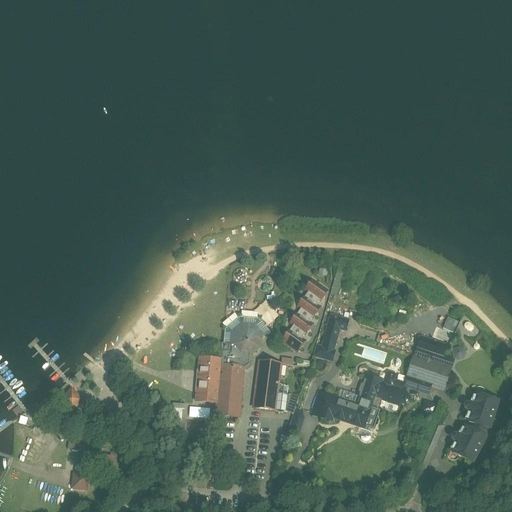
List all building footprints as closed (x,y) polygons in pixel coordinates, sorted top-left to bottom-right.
[(329,291),(312,279),(303,292),(307,295),(319,303),(320,304),(329,291)] [(319,303),(307,295),(306,296),(318,305),(319,303)] [(306,296),(305,296),(296,309),(300,311),(312,320),(322,308),(318,305),(306,296)] [(261,304),(254,314),(271,326),(278,316),(261,304)] [(312,320),(300,311),(298,313),(310,322),(312,320)] [(298,313),(297,313),(288,325),(292,328),(304,337),(305,337),(314,324),(310,322),(298,313)] [(348,321),(331,316),(322,348),(317,346),(313,357),(332,363),(335,351),(333,351),(340,329),(346,330),(348,321)] [(240,317),(226,330),(224,344),(222,360),(219,403),(218,415),(239,417),(242,382),(243,382),(244,378),(243,378),(243,369),(246,369),(250,366),(252,354),(259,348),(260,347),(260,338),(262,338),(262,337),(272,334),(259,319),(240,317)] [(448,318),(443,329),(452,333),(456,322),(448,318)] [(304,337),(292,328),(291,330),(303,338),(304,337)] [(291,330),(290,329),(281,342),(297,354),(307,341),(303,338),(291,330)] [(419,349),(444,358),(448,346),(423,338),(419,349)] [(466,350),(459,347),(452,351),(453,358),(459,362),(465,359),(466,350)] [(222,360),(200,358),(196,401),(219,403),(222,360)] [(442,366),(415,358),(406,386),(429,393),(431,386),(444,390),(451,369),(442,366)] [(282,364),(260,362),(254,408),(276,410),(278,392),(282,364)] [(385,382),(369,376),(361,399),(372,403),(371,407),(376,409),(385,382)] [(405,389),(385,382),(376,409),(371,407),(365,426),(375,429),(377,424),(378,424),(379,420),(378,420),(381,410),(379,409),(382,400),(400,405),(405,389)] [(80,396),(73,389),(62,400),(72,411),(80,404),(76,400),(80,396)] [(289,396),(278,392),(276,410),(277,412),(279,413),(282,413),(284,413),(286,412),(291,396),(290,395),(289,396)] [(499,401),(478,394),(475,405),(468,403),(467,404),(466,404),(465,405),(465,407),(466,408),(467,409),(473,411),(469,422),(471,423),(490,429),(499,401)] [(291,396),(286,412),(294,414),(300,397),(292,395),(291,396)] [(359,407),(338,400),(339,398),(328,395),(326,401),(321,416),(332,420),(333,416),(364,427),(365,426),(371,407),(372,403),(361,399),(359,407)] [(326,401),(317,398),(312,413),(321,416),(326,401)] [(186,423),(187,412),(172,411),(170,422),(186,423)] [(296,411),(289,431),(298,434),(305,415),(296,411)] [(445,423),(437,420),(415,471),(424,474),(445,423)] [(490,429),(471,423),(469,428),(486,437),(490,429)] [(454,440),(459,443),(454,453),(473,463),(486,437),(467,427),(462,437),(456,434),(455,434),(454,435),(453,436),(452,437),(452,438),(453,439),(454,440)] [(373,432),(361,429),(359,435),(371,439),(373,432)] [(98,449),(84,447),(82,461),(96,463),(98,449)] [(89,476),(75,475),(73,488),(87,490),(89,476)]
